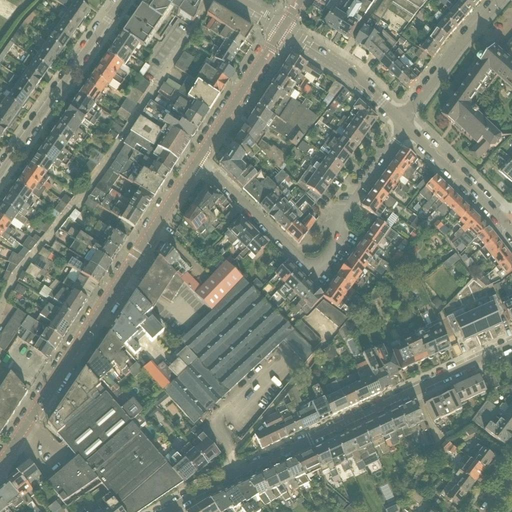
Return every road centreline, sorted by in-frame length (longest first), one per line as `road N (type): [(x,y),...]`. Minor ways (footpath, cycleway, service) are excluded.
road 1 (residential): [(164,511),(511,344)]
road 2 (tertiary): [(0,464),(198,159)]
road 3 (residential): [(406,127),(337,221),(340,237),(315,272),(198,159)]
road 4 (residential): [(0,173),(122,0)]
road 5 (track): [(240,472),(231,454),(330,335),(308,315)]
road 6 (residential): [(401,122),(498,0)]
road 7 (tertiary): [(198,159),(282,30)]
road 8 (residential): [(401,122),(356,79),(282,30)]
road 9 (residential): [(505,222),(406,127)]
